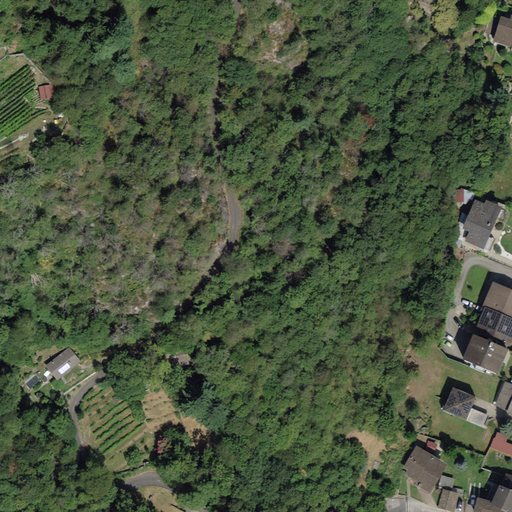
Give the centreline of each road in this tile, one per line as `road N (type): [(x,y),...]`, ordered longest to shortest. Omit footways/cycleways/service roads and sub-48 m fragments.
road 1 (unclassified): [(61,511),(78,467),(71,420),(80,394),(171,326),(229,247),(234,208),(210,88),(237,0)]
road 2 (unclassified): [(204,511),(147,480),(120,491),(103,511)]
